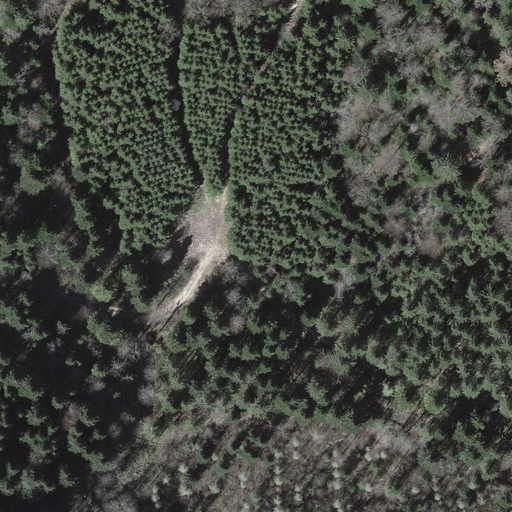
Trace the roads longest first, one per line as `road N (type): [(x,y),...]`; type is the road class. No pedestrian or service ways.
road 1 (track): [(0,322),(117,416),(159,437),(289,415),(380,434),(423,460),(511,476)]
road 2 (track): [(511,400),(402,379),(338,347),(300,324),(221,245)]
road 3 (track): [(221,245),(233,118),(301,0)]
road 4 (track): [(0,283),(137,319),(178,302),(221,245)]
road 5 (track): [(185,0),(176,94),(221,245)]
